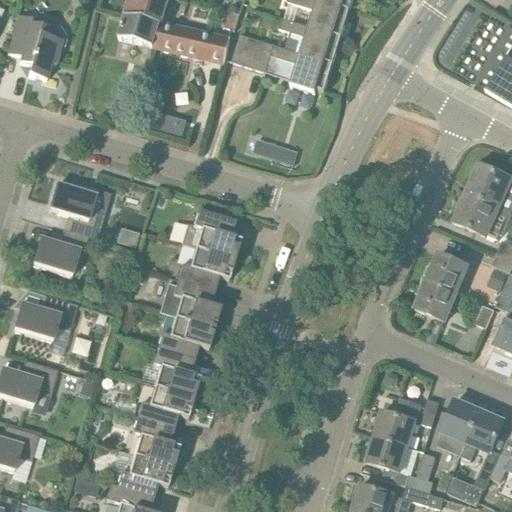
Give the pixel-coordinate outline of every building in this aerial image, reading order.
[(130,0),(118,42),(224,66),(228,42),(159,27),(167,0),(130,0)] [(342,41),(350,14),(317,4),(305,0),(288,0),(286,7),(313,16),(309,30),(308,31),(342,41)] [(350,14),(354,0),(318,0),(317,4),(350,14)] [(235,35),(241,19),(229,15),(224,31),(235,35)] [(55,67),(61,43),(44,40),(47,30),(31,26),(32,22),(17,19),(7,57),(20,61),(19,66),(30,69),(27,79),(45,84),(50,66),(55,67)] [(334,68),(342,41),(308,31),(309,30),(282,21),(278,32),(305,40),(300,58),(334,68)] [(242,69),(251,42),(239,38),(231,65),(242,69)] [(254,72),(262,46),(251,42),(242,69),(254,72)] [(265,76),(270,59),(273,49),(262,46),(254,72),(265,76)] [(325,96),(334,68),(300,58),(273,49),(270,59),(297,67),(290,89),(314,97),(315,93),(325,96)] [(511,49),(505,61),(485,94),(511,109),(511,49)] [(498,212),(511,182),(479,168),(466,198),(498,212)] [(75,192),(57,187),(49,214),(68,220),(64,232),(63,232),(63,233),(88,241),(97,243),(110,197),(77,187),(75,192)] [(486,239),(498,212),(466,198),(454,226),(486,239)] [(230,239),(234,224),(198,213),(193,230),(190,229),(184,248),(195,251),(234,263),(240,242),(230,239)] [(84,255),(88,241),(63,233),(63,234),(60,247),(40,241),(32,268),(71,280),(79,253),(84,255)] [(136,249),(139,237),(126,234),(123,246),(136,249)] [(511,248),(502,243),(496,257),(511,263),(511,248)] [(130,265),(133,252),(120,249),(117,261),(130,265)] [(228,283),(234,263),(195,251),(189,270),(182,268),(177,283),(213,294),(217,280),(228,283)] [(509,277),(511,270),(511,263),(496,257),(491,269),(509,277)] [(455,298),(467,270),(437,258),(426,285),(455,298)] [(500,294),(507,278),(495,273),(488,290),(500,294)] [(214,332),(220,312),(209,308),(213,294),(177,283),(170,281),(160,316),(174,320),(214,332)] [(444,325),(455,298),(426,285),(414,313),(444,325)] [(511,358),(511,308),(510,308),(511,303),(511,289),(505,286),(495,310),(510,316),(507,322),(505,321),(493,350),(511,358)] [(69,335),(77,309),(43,299),(43,301),(40,312),(21,307),(13,333),(51,345),(55,331),(69,335)] [(486,332),(494,313),(483,309),(475,327),(486,332)] [(208,352),(214,332),(174,320),(169,339),(161,337),(157,353),(193,363),(197,349),(208,352)] [(194,401),(200,381),(189,377),(193,363),(157,353),(152,368),(160,370),(154,389),(194,401)] [(50,400),(57,374),(24,364),(23,366),(24,366),(21,378),(2,372),(0,378),(0,400),(32,410),(36,396),(50,400)] [(187,421),(194,401),(154,389),(148,409),(141,406),(136,422),(173,432),(177,418),(187,421)] [(431,430),(439,406),(427,402),(420,427),(431,430)] [(417,425),(421,408),(403,403),(399,420),(382,415),(374,441),(409,452),(417,425)] [(460,460),(479,414),(455,404),(440,438),(441,438),(438,447),(461,457),(459,460),(460,460)] [(475,452),(487,457),(499,463),(501,460),(509,442),(508,441),(501,457),(491,453),(504,424),(479,414),(460,460),(470,464),(475,452)] [(173,470),(179,450),(168,446),(173,432),(136,422),(131,437),(139,439),(134,458),(173,470)] [(30,465),(38,439),(5,429),(4,431),(5,431),(1,443),(0,442),(0,471),(13,475),(17,461),(30,465)] [(402,477),(409,452),(374,441),(367,466),(402,477)] [(511,456),(509,464),(501,460),(499,463),(486,493),(485,495),(492,499),(499,485),(500,486),(506,474),(511,476),(511,456)] [(428,484),(435,460),(423,457),(416,480),(428,484)] [(499,463),(487,457),(474,488),(486,493),(499,463)] [(167,490),(173,470),(134,458),(128,478),(120,475),(116,491),(152,501),(156,487),(167,490)] [(430,495),(432,486),(428,484),(416,480),(408,478),(405,488),(430,495)] [(148,511),(152,501),(116,491),(106,488),(101,503),(119,508),(117,511),(148,511)] [(353,511),(401,511),(404,502),(402,501),(395,499),(359,488),(359,490),(360,490),(353,511)] [(402,501),(404,502),(437,511),(439,511),(443,500),(430,495),(405,488),(402,501)] [(17,511),(20,504),(0,498),(0,511),(17,511)]
